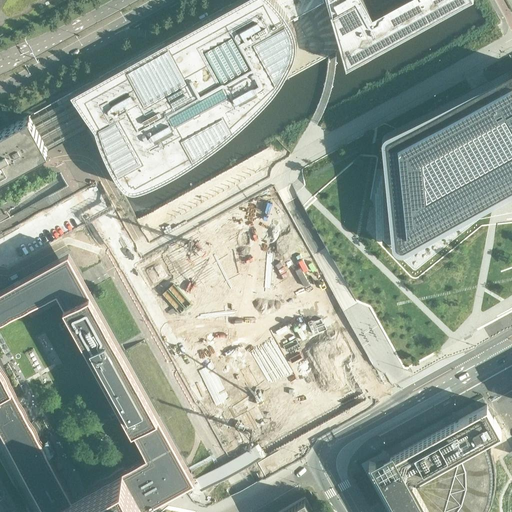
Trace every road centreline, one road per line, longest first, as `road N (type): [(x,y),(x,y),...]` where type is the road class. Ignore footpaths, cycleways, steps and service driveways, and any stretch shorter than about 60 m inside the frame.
road 1 (tertiary): [(511,332),(321,436),(313,449),(317,468)]
road 2 (tertiary): [(339,453),(511,352)]
road 3 (secondary): [(0,89),(164,0)]
road 4 (secondary): [(127,0),(0,62)]
